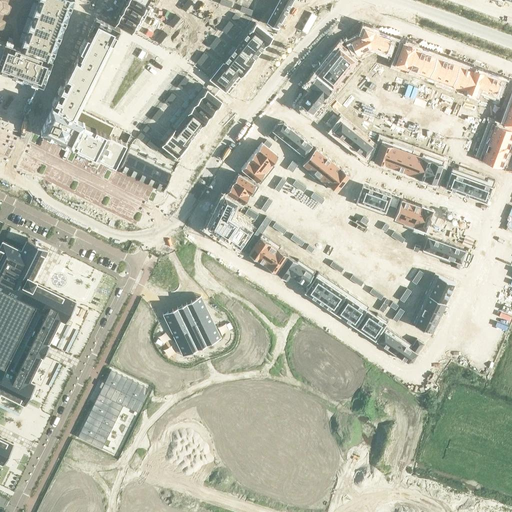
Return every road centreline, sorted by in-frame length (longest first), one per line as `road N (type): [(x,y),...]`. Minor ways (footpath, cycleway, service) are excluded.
road 1 (residential): [(280,104),(194,231),(412,383),(493,221)]
road 2 (residential): [(138,263),(17,511)]
road 3 (residential): [(162,214),(194,152),(306,0)]
road 4 (residential): [(280,104),(359,170),(493,221)]
road 5 (residential): [(0,134),(162,214)]
road 6 (residential): [(363,13),(511,64)]
road 7 (residential): [(138,263),(0,197)]
road 8 (residential): [(363,13),(338,30),(280,104)]
